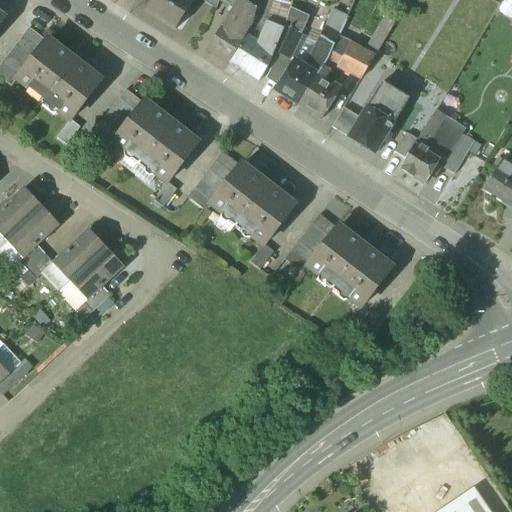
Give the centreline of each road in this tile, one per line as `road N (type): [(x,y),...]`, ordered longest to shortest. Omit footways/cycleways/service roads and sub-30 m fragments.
road 1 (tertiary): [(68,0),(371,203),(448,245),(511,310)]
road 2 (residential): [(0,433),(167,276),(146,228),(0,143)]
road 3 (secondary): [(511,353),(365,416),(279,482),(255,511)]
